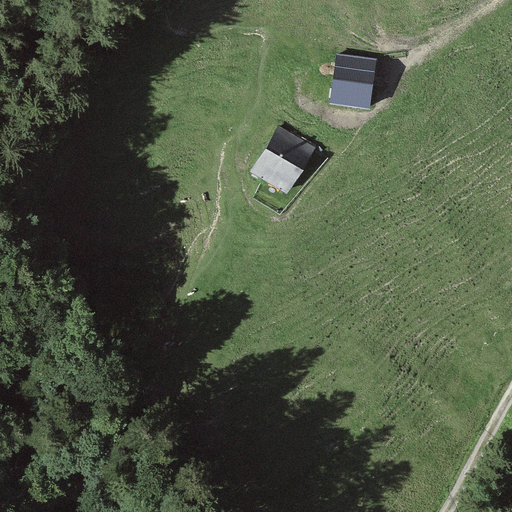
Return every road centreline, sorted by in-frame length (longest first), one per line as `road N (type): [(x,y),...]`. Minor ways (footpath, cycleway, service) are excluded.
road 1 (track): [(497,0),(442,39),(366,121)]
road 2 (track): [(446,511),(511,388)]
